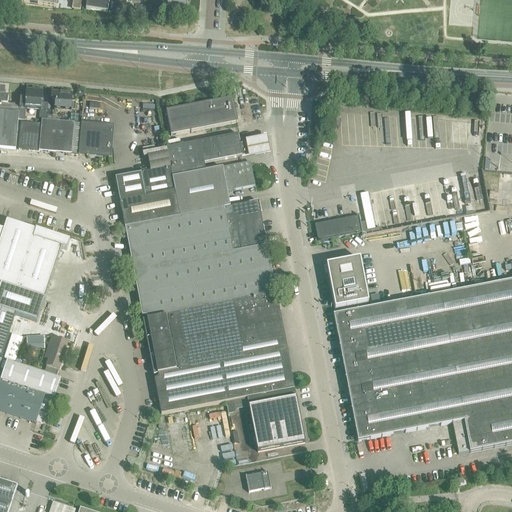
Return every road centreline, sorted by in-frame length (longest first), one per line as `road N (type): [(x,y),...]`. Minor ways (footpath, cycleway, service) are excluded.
road 1 (residential): [(341,511),(287,198),(283,123)]
road 2 (unclassified): [(107,487),(131,397),(113,303)]
road 3 (unclassified): [(57,471),(113,303)]
road 4 (unclassified): [(98,221),(88,180),(72,162),(0,158)]
road 5 (tertiary): [(511,78),(381,71)]
